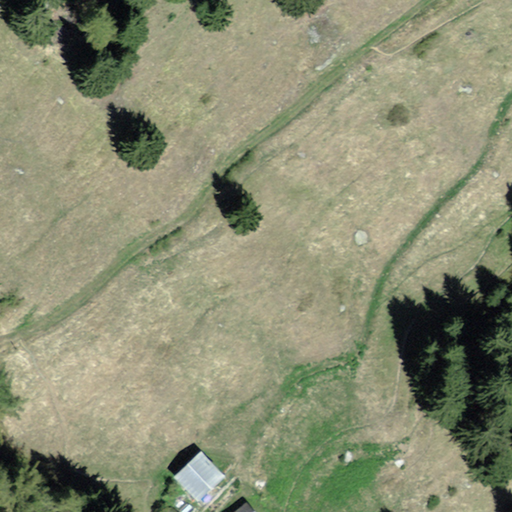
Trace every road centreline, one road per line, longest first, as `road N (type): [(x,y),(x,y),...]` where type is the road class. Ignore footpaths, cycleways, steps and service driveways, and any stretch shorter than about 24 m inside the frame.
road 1 (track): [(0,346),(79,303),(178,228),(220,174),(370,44)]
road 2 (track): [(220,511),(248,492),(290,411),(354,359),(390,295)]
road 3 (track): [(390,295),(418,243),(511,116)]
